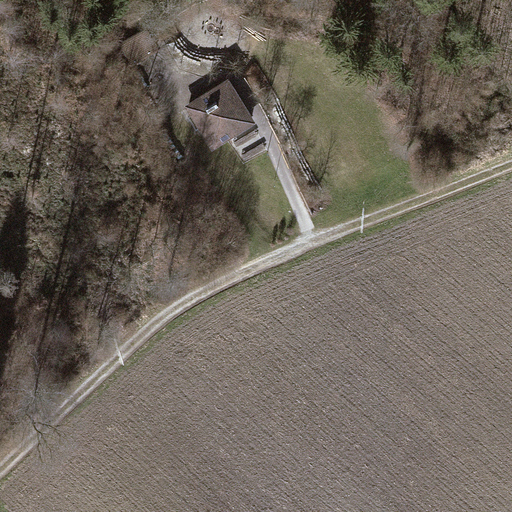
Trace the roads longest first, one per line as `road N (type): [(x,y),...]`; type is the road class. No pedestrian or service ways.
road 1 (track): [(310,243),(245,270),(137,339),(0,470)]
road 2 (track): [(511,167),(417,210),(310,243)]
road 3 (track): [(310,243),(264,119)]
